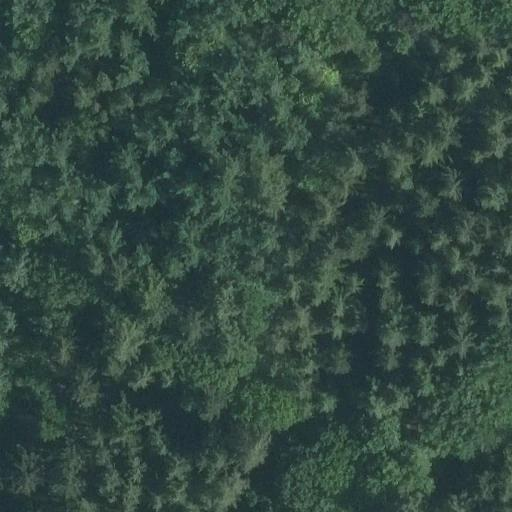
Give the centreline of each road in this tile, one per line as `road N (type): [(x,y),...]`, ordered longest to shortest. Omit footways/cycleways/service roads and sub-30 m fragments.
road 1 (track): [(397,511),(344,445),(258,362),(0,183)]
road 2 (track): [(511,303),(344,445),(287,511)]
